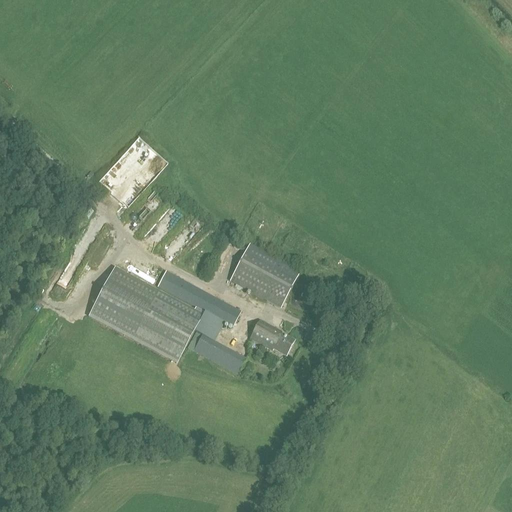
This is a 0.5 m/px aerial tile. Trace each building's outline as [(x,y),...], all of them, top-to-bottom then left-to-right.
[(124,161),(129,164),(121,178),(128,182),(123,191),(119,195),(124,201),(126,202),(137,192),(138,189),(149,179),(156,166),(141,151),(138,154),(139,155),(134,160),(129,156),(124,161)] [(195,238),(199,234),(191,225),(187,228),(195,238)] [(164,258),(174,264),(185,247),(175,241),(164,258)] [(230,282),(281,309),(301,272),(250,245),(230,282)] [(130,259),(124,266),(132,272),(138,266),(130,259)] [(177,365),(205,313),(233,328),(241,313),(166,273),(158,288),(196,308),(194,312),(114,270),(89,317),(177,365)] [(62,278),(56,286),(69,295),(74,286),(62,278)] [(273,351),(286,358),(295,342),(282,335),(283,334),(259,321),(250,339),(273,352),(273,351)] [(188,350),(237,376),(246,360),(196,334),(188,350)]
